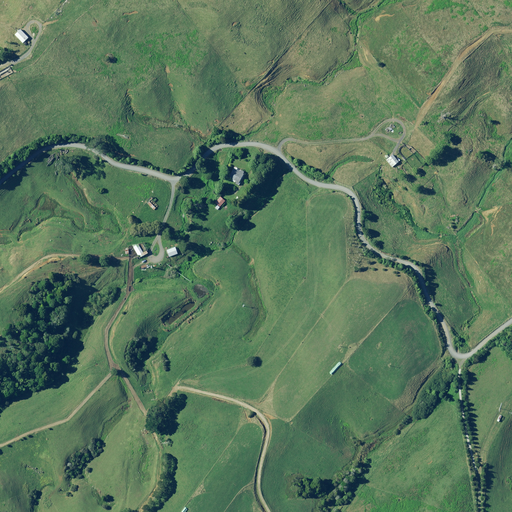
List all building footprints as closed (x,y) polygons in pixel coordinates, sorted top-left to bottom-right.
[(29,37),(21,29),(15,34),(23,43),(29,37)] [(399,161),(393,154),(386,160),(392,167),(399,161)] [(244,173),(234,168),(230,177),(233,178),(232,180),(236,182),(235,183),(238,184),(244,173)] [(226,200),(221,196),(215,202),(220,206),(226,200)] [(150,200),(147,203),(154,210),(157,207),(150,200)] [(143,252),(138,243),(132,244),(138,255),(140,255),(141,257),(148,252),(147,250),(143,252)] [(178,253),(176,247),(167,250),(169,257),(178,253)]
